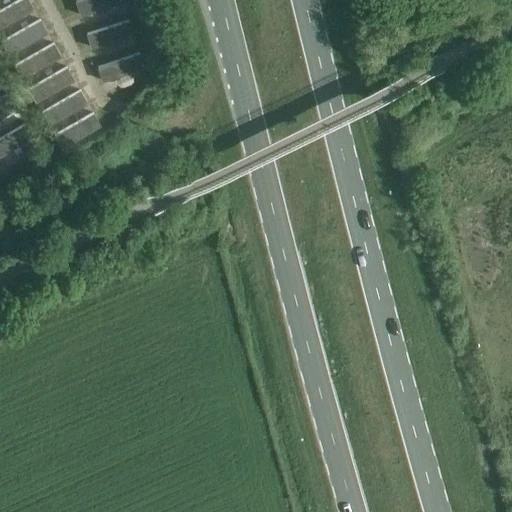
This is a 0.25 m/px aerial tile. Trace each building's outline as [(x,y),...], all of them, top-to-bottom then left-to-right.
[(74,140),(103,124),(30,0),(0,0),(0,12),(37,76),(74,140)] [(77,0),(96,63),(137,51),(122,0),(77,0)] [(103,81),(148,65),(143,50),(98,66),(103,81)] [(3,132),(22,122),(6,93),(0,96),(0,129),(1,129),(3,132)] [(29,119),(0,135),(0,156),(38,134),(29,119)]
